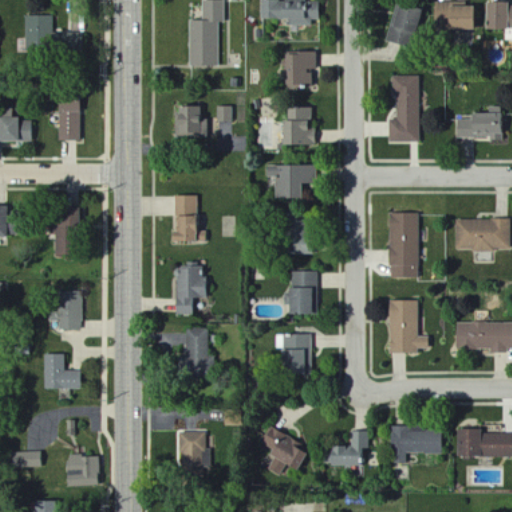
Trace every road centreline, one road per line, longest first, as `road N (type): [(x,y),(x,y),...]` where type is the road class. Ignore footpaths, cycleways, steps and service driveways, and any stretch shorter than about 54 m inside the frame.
road 1 (tertiary): [(129,67),(130,511)]
road 2 (residential): [(358,394),(355,0)]
road 3 (residential): [(357,176),(511,176)]
road 4 (residential): [(358,394),(511,388)]
road 5 (residential): [(0,175),(128,175)]
